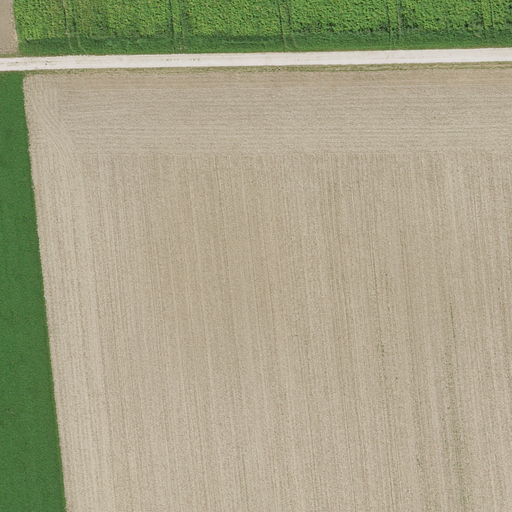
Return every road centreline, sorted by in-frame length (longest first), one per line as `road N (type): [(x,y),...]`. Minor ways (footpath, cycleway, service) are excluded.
road 1 (track): [(0,66),(511,53)]
road 2 (track): [(253,61),(301,511)]
